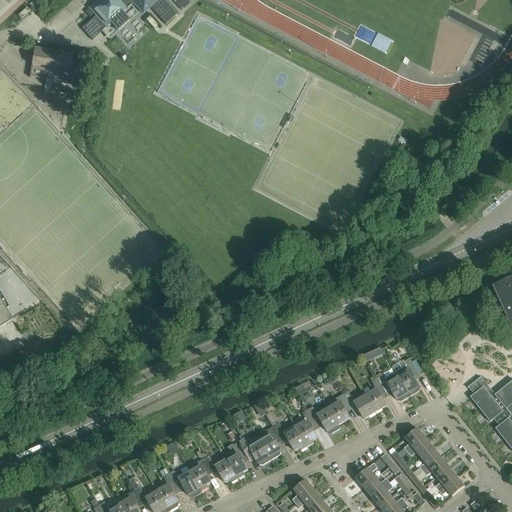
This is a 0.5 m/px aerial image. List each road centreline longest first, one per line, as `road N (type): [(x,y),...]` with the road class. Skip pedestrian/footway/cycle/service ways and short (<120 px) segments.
road 1 (secondary): [(0,463),(511,228)]
road 2 (residential): [(489,477),(433,412),(220,511)]
